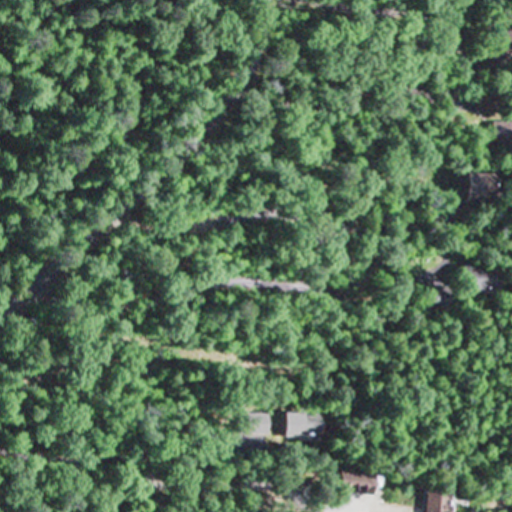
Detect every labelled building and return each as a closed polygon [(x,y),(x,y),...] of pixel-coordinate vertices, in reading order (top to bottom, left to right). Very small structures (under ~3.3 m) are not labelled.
[(486,147),(511,146),(511,124),(486,124),(486,147)] [(489,202),(489,175),(453,175),(453,202),(489,202)] [(456,267),(456,293),(488,293),(488,267),(456,267)] [(262,415),(241,415),(241,437),(262,437),(262,415)] [(309,440),(309,415),(274,415),(274,440),(309,440)] [(367,494),(367,474),(334,474),(334,494),(367,494)]
